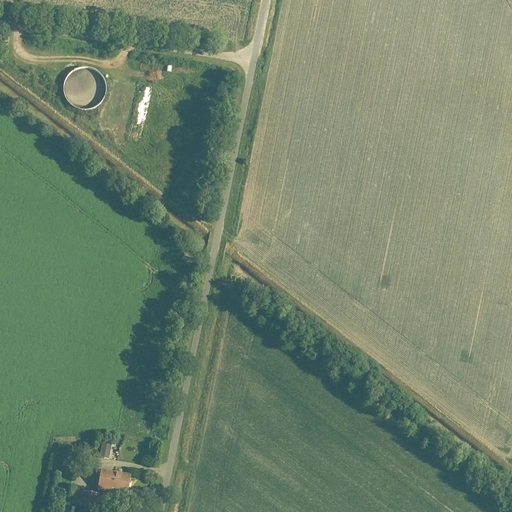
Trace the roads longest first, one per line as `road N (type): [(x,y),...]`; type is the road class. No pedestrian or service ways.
road 1 (unclassified): [(252,61),(160,511)]
road 2 (unclassified): [(0,24),(252,61)]
